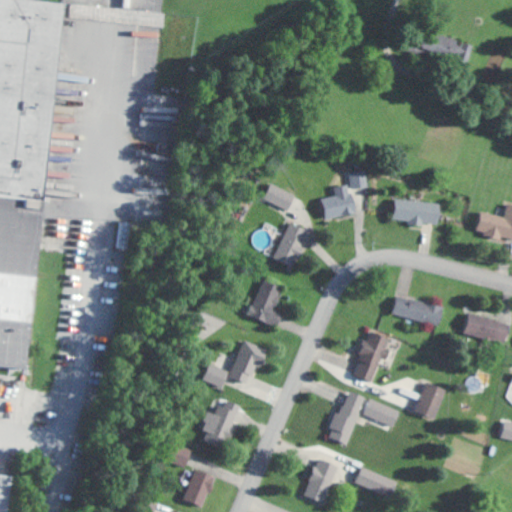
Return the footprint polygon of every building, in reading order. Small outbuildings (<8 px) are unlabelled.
[(66,2),(42,1),(42,0),(0,0),(0,362),(35,366),(66,2)] [(370,187),(368,170),(352,173),(354,189),(370,187)] [(298,195),(274,184),(267,200),(291,211),(298,195)] [(358,215),(356,194),(325,198),(328,218),(358,215)] [(442,224),(443,203),(398,200),(397,222),(425,224),(425,223),(442,224)] [(483,212),(480,233),(511,239),(511,204),(510,204),(508,217),(483,212)] [(130,223),(120,222),(120,242),(130,242),(130,223)] [(296,268),(313,231),(293,222),(276,259),(296,268)] [(252,316),(281,327),(286,313),(277,310),(285,288),(265,280),(252,316)] [(447,306),(398,296),(394,315),(443,325),(447,306)] [(464,333),(507,344),(511,327),(511,323),(470,313),(464,333)] [(356,376),(377,382),(387,350),(387,351),(391,338),(370,332),(356,376)] [(253,385),(268,349),(247,341),(232,376),(253,385)] [(206,381),(225,389),(232,373),(213,364),(206,381)] [(448,389),(427,383),(419,413),(440,419),(448,389)] [(350,443),(369,398),(350,390),(332,435),(350,443)] [(227,447),(243,404),(230,399),(227,406),(221,404),(218,413),(211,411),(204,429),(210,431),(207,440),(227,447)] [(398,425),(402,409),(371,401),(367,417),(398,425)] [(189,465),(195,448),(175,441),(169,459),(189,465)] [(308,495),(328,501),(339,464),(319,458),(308,495)] [(217,475),(197,469),(187,499),(208,505),(217,475)] [(358,484),(395,496),(400,480),(362,469),(358,484)] [(0,511),(10,511),(15,474),(0,472),(0,511)]
